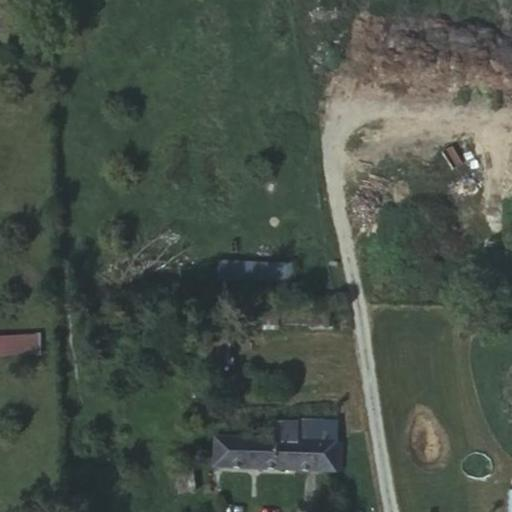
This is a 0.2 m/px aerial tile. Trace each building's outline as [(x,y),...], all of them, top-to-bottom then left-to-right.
[(277,326),(276,311),(233,310),(233,331),(277,331),(277,326)] [(327,312),(276,311),(277,326),(327,326),(327,312)] [(226,319),(205,319),(206,371),(228,370),(226,319)] [(0,355),(39,355),(39,331),(0,332),(0,355)] [(210,443),(210,471),(337,474),(338,447),(331,447),(331,430),(269,429),(269,445),(210,443)] [(189,475),(173,476),(175,498),(190,496),(189,475)]
